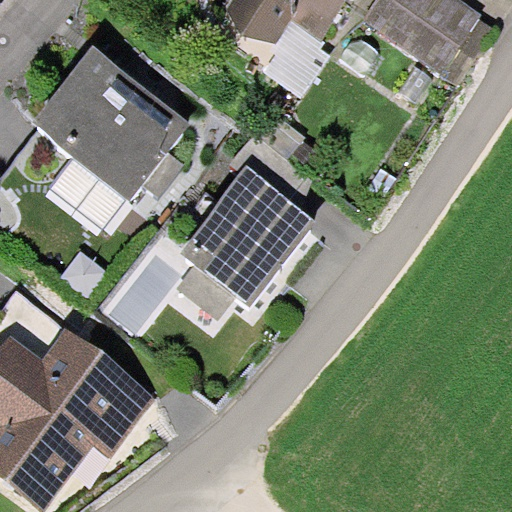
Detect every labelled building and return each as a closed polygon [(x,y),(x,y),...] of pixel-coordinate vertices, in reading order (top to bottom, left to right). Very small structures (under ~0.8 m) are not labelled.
[(244,0),(249,3),(225,36),(271,68),(288,45),(320,67),(366,0),(244,0)] [(482,34),(434,0),(387,0),(361,37),(439,93),(482,34)] [(183,139),(91,73),(36,150),(127,216),(183,139)] [(316,248),(239,192),(175,279),(253,335),(316,248)] [(0,485),(36,511),(41,511),(90,444),(114,462),(156,404),(131,386),(96,361),(66,339),(72,332),(18,293),(0,319),(0,485)]
